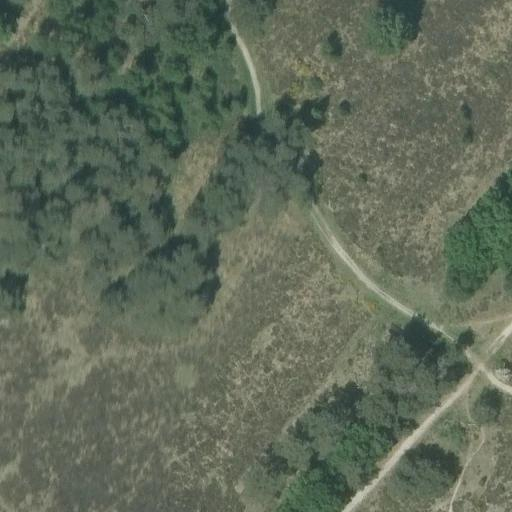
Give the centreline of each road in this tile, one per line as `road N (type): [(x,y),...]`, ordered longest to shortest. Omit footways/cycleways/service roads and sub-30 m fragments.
road 1 (track): [(247,0),(256,73),(284,164),(340,253),(477,368)]
road 2 (track): [(477,368),(345,511)]
